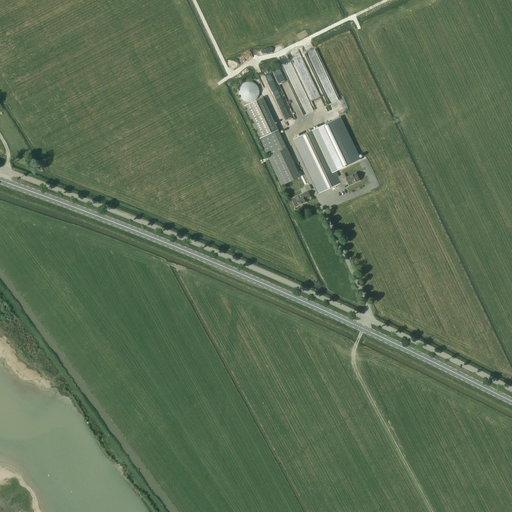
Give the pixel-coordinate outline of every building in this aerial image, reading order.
[(250,50),(242,53),(246,61),(253,58),(250,50)] [(291,84),(298,81),(290,64),(283,67),(291,84)] [(238,87),(245,101),(260,94),(253,80),(238,87)] [(284,100),(276,80),(268,83),(274,97),(277,96),(280,101),(284,100)] [(313,112),(305,95),(297,98),(305,115),(313,112)] [(281,185),(300,176),(263,96),(244,105),(281,185)] [(293,139),(319,193),(342,183),(339,176),(336,169),(358,159),(339,119),(317,128),(293,139)] [(343,185),(348,182),(349,185),(359,180),(356,173),(346,178),(344,174),(339,176),(342,183),(343,185)] [(302,194),(302,195),(292,200),(295,207),(305,202),(304,200),(311,197),(308,191),(302,194)]
